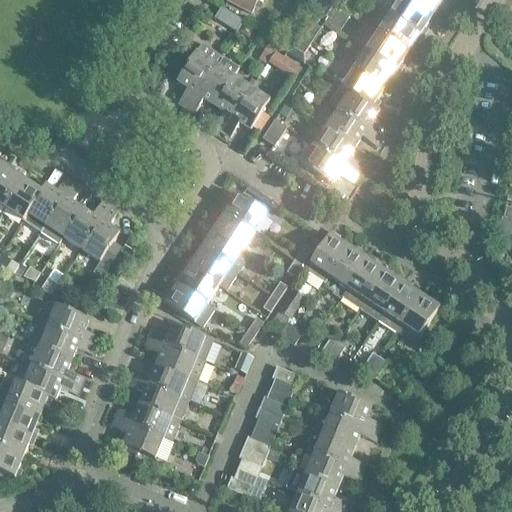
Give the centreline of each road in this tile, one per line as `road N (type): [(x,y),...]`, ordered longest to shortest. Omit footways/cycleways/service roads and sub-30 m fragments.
road 1 (residential): [(511,334),(467,266),(428,244),(415,204),(445,76),(498,0)]
road 2 (residential): [(200,511),(262,352),(387,410)]
road 3 (residential): [(73,469),(168,235)]
road 4 (residential): [(219,156),(139,97),(131,70),(168,0)]
road 5 (residential): [(430,511),(511,385)]
road 6 (residential): [(168,235),(63,161)]
